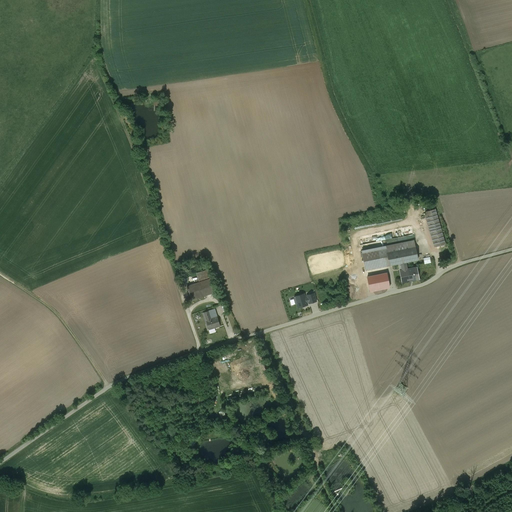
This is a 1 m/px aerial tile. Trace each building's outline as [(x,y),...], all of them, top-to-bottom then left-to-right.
[(435,246),(446,243),(437,207),(425,211),(435,246)] [(372,269),(382,267),(401,263),(405,262),(418,259),(414,239),(362,251),(366,271),(372,269)] [(405,262),(401,263),(402,270),(400,271),(402,283),(419,279),(417,267),(407,269),(405,262)] [(382,267),(372,269),(376,290),(387,288),(382,267)] [(213,277),(211,269),(196,274),(199,281),(213,277)] [(211,278),(187,285),(192,300),(216,292),(211,278)] [(314,293),(307,296),(308,298),(309,301),(309,303),(316,301),(314,293)] [(304,294),(295,297),(295,298),(294,299),(296,303),(297,303),(298,308),(307,305),(307,302),(309,301),(308,298),(306,299),(304,294)] [(220,326),(217,317),(211,319),(210,316),(209,311),(204,313),(209,329),(220,326)] [(217,366),(218,371),(228,369),(226,363),(217,366)]
